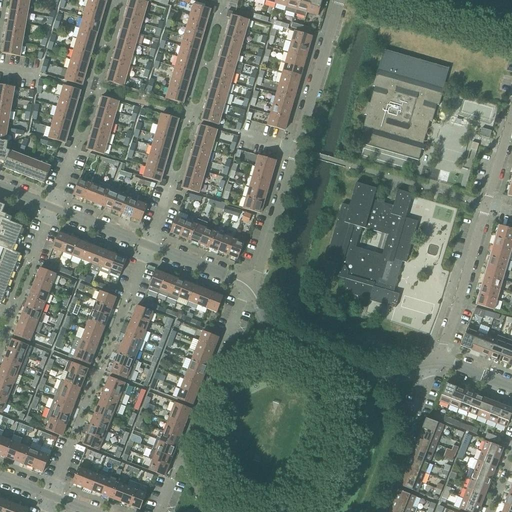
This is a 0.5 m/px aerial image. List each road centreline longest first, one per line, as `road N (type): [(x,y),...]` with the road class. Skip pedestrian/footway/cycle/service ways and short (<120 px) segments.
road 1 (tertiary): [(438,358),(374,373),(276,334),(250,285)]
road 2 (residential): [(438,358),(485,204)]
road 3 (residential): [(293,148),(337,0)]
road 4 (residential): [(250,285),(293,148)]
